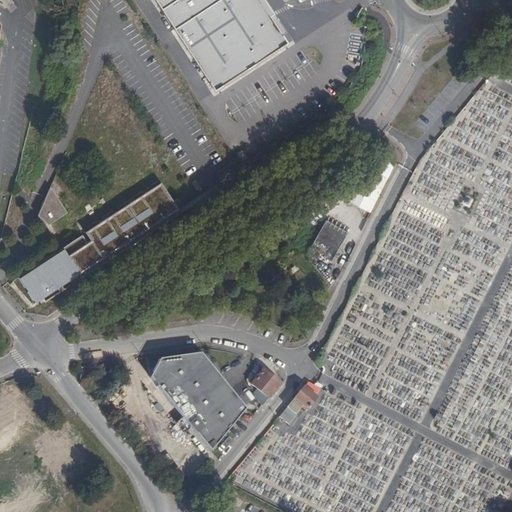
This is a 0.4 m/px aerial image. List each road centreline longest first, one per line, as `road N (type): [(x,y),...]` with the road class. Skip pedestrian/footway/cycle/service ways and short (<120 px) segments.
road 1 (tertiary): [(405,49),(356,125),(40,346)]
road 2 (residential): [(40,346),(72,351),(221,334),(301,367)]
road 3 (unclassified): [(301,367),(195,500),(158,511)]
road 4 (tertiary): [(158,511),(137,464),(40,346)]
